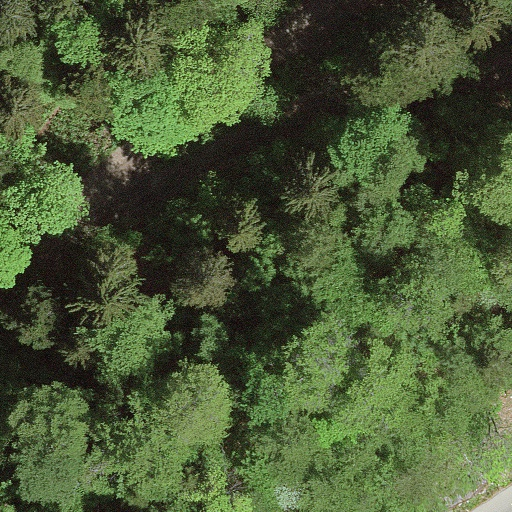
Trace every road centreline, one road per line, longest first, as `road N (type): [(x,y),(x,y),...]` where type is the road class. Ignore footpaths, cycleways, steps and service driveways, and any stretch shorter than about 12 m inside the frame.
road 1 (track): [(372,0),(264,79),(100,244),(0,359)]
road 2 (track): [(169,174),(397,83),(511,61)]
